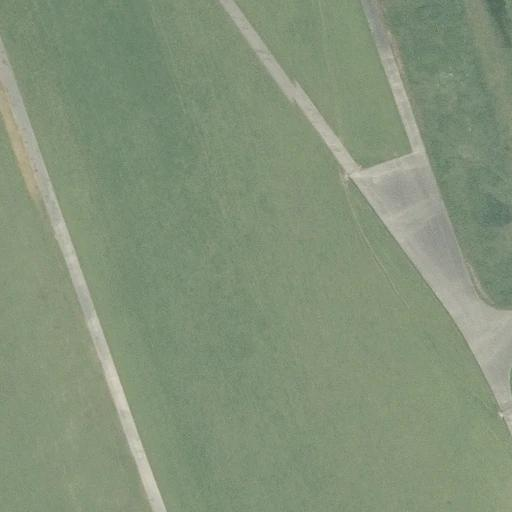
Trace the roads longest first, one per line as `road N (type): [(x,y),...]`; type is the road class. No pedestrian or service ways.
road 1 (track): [(369,0),(511,402)]
road 2 (track): [(249,0),(462,271)]
